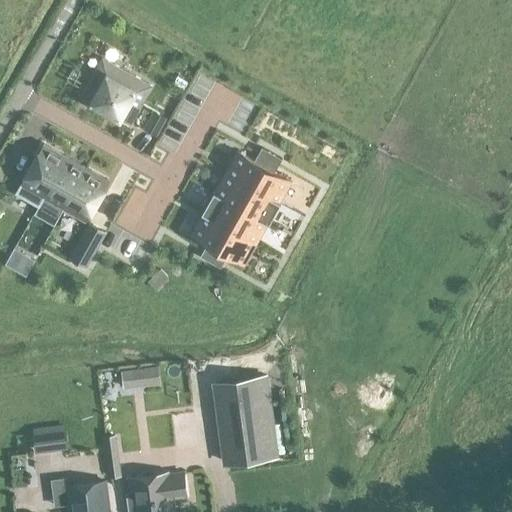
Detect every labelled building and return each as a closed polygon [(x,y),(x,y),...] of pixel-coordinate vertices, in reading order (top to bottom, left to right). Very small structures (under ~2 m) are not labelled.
[(132,124),(153,86),(116,65),(109,77),(97,70),(82,96),(132,124)] [(38,205),(65,156),(44,143),(20,184),(21,184),(16,193),(38,205)] [(274,171),(282,158),(261,147),(254,160),(264,166),(274,171)] [(252,187),(264,166),(254,160),(237,150),(236,151),(237,152),(225,172),(252,187)] [(63,208),(86,167),(65,156),(38,205),(43,197),(63,208)] [(279,201),(290,182),(291,181),(274,171),(264,166),(252,187),(280,202),(279,201)] [(85,221),(108,180),(86,167),(63,208),(85,221)] [(241,207),(252,187),(225,172),(214,191),(213,191),(241,207)] [(268,221),(279,202),(280,203),(280,202),(252,187),(241,207),(268,222),(269,222),(268,221)] [(229,227),(241,207),(213,191),(213,192),(214,192),(203,212),(202,211),(201,211),(229,227)] [(256,242),(267,222),(268,223),(268,222),(241,207),(229,227),(256,242)] [(217,248),(229,227),(201,211),(201,212),(202,213),(191,232),(190,233),(207,242),(217,248)] [(89,223),(69,259),(85,268),(105,232),(89,223)] [(245,262),(256,242),(229,227),(217,248),(228,254),(244,263),(245,262)] [(220,267),(228,254),(217,248),(207,242),(200,255),(220,267)] [(154,292),(169,280),(161,272),(147,284),(154,292)] [(256,317),(256,343),(279,342),(278,316),(256,317)] [(247,322),(221,324),(222,341),(248,339),(247,322)] [(117,337),(117,359),(185,360),(185,338),(117,337)] [(158,365),(142,367),(144,383),(160,381),(158,365)] [(277,456),(266,379),(214,386),(224,463),(277,456)] [(64,423),(49,425),(51,449),(66,447),(64,423)] [(310,473),(310,464),(262,466),(263,475),(310,473)] [(230,482),(246,479),(244,469),(228,472),(230,482)] [(169,472),(127,478),(131,508),(131,511),(173,511),(172,502),(172,497),(186,496),(183,472),(169,474),(169,472)] [(69,476),(50,478),(53,505),(69,503),(70,511),(108,511),(104,480),(70,485),(69,476)] [(244,511),(267,511),(290,511),(290,498),(244,500),(244,511)]
